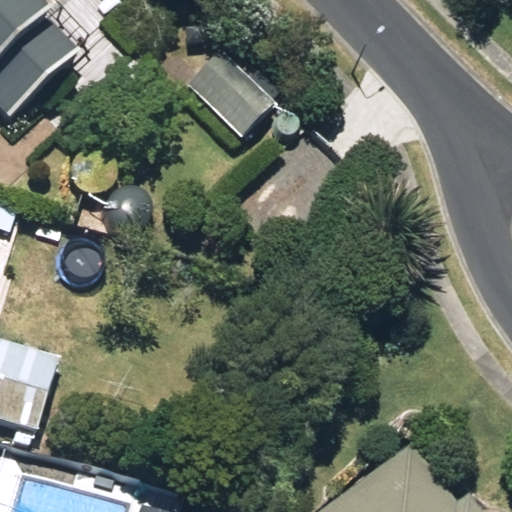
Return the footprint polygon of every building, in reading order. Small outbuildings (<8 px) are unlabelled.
[(0,0),(0,122),(7,131),(78,66),(26,8),(35,0),(0,0)] [(190,93),(242,149),(275,117),(223,63),(190,93)] [(139,74),(124,64),(106,72),(104,93),(121,103),(139,93),(139,74)] [(313,193),(285,165),(232,217),(260,246),(313,193)] [(67,244),(75,259),(90,251),(82,236),(67,244)] [(0,430),(38,442),(43,426),(60,431),(69,403),(52,396),(60,370),(0,350),(0,430)] [(332,511),(468,511),(468,510),(464,511),(451,511),(411,456),(332,511)]
